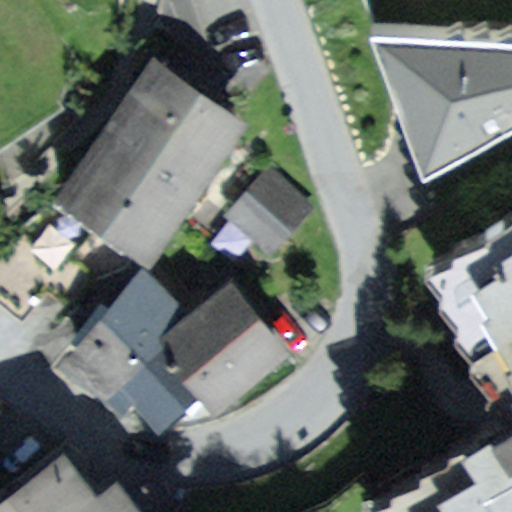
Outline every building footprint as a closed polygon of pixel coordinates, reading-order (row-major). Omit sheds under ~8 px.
[(511,33),(376,26),(438,179),(511,141),(511,33)] [(171,53),(66,197),(156,262),(260,118),(171,53)] [(327,212),(282,173),(238,223),(283,262),(327,212)] [(511,421),(363,511),(511,511),(511,217),(428,262),(504,406),(511,421)] [(140,275),(77,369),(162,434),(201,401),(216,419),(288,351),(230,277),(190,308),(140,275)] [(137,511),(90,449),(5,511),(137,511)]
